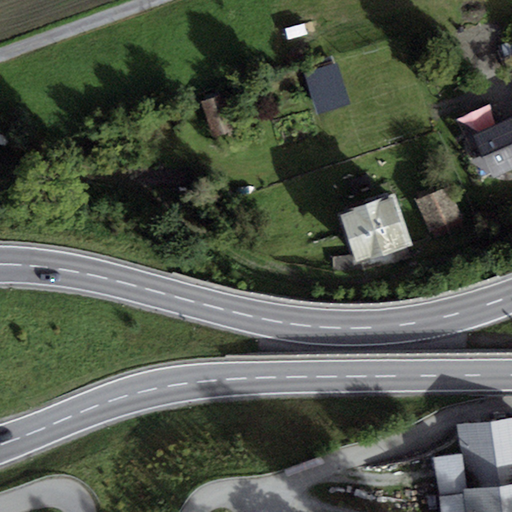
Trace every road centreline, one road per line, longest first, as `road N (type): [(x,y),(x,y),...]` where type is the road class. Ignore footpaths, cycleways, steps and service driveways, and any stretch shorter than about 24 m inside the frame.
road 1 (secondary): [(511,296),(403,325),(332,329),(67,270),(0,265)]
road 2 (secondary): [(0,443),(187,383),(511,377)]
road 3 (track): [(360,285),(258,261),(130,185),(0,161)]
road 4 (residential): [(511,234),(360,285)]
